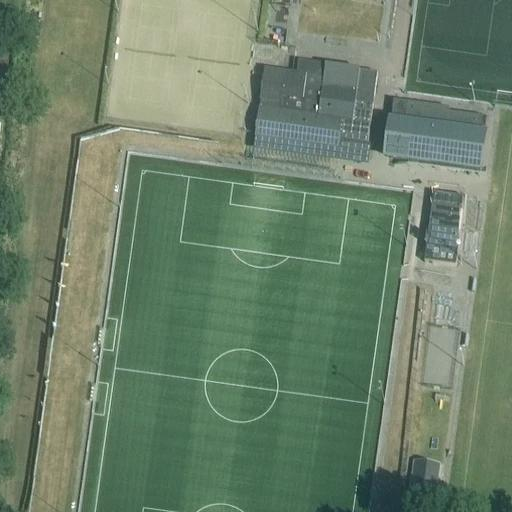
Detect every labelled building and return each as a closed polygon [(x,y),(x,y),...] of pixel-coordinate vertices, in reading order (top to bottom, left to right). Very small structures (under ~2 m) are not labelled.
[(0,29),(0,49),(8,50),(11,30),(0,29)] [(366,162),(373,107),(369,106),(370,99),(374,100),(378,75),(326,68),(327,66),(295,61),(293,75),(265,72),(256,148),(366,162)] [(487,119),(443,113),(444,109),(394,102),(387,158),(434,164),(434,169),(479,175),(487,119)] [(466,199),(434,195),(425,263),(457,268),(466,199)] [(414,463),(410,495),(436,499),(441,467),(414,463)]
